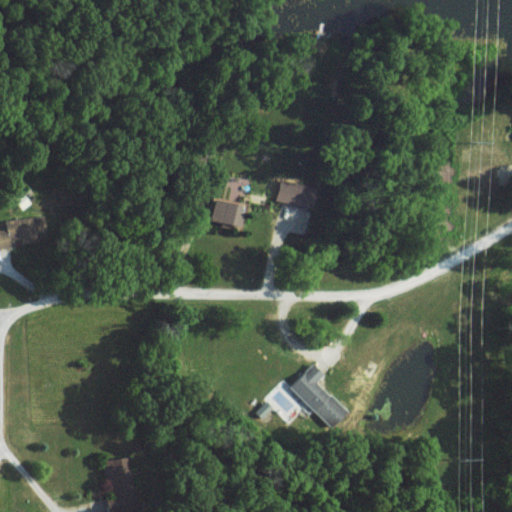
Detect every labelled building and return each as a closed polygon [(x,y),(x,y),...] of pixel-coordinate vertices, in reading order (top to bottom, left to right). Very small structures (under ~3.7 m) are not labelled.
[(273,198),(309,208),(315,188),(278,178),(273,198)] [(12,198),(21,209),(29,202),(20,191),(12,198)] [(242,214),(236,213),(238,202),(210,197),(206,220),(239,226),(242,214)] [(0,223),(35,218),(39,238),(0,244),(0,223)] [(303,366),(281,390),(301,408),(327,433),(341,419),(308,388),(317,379),(303,366)] [(257,416),(270,407),(265,401),(253,410),(257,416)] [(103,459),(108,504),(136,500),(134,485),(128,486),(125,456),(103,459)]
